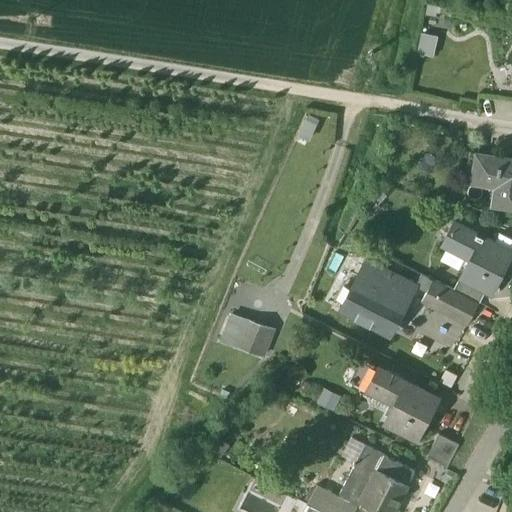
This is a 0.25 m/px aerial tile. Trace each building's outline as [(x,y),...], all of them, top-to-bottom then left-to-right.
[(422,32),(420,48),(437,50),(439,33),(422,32)] [(495,203),(511,206),(511,158),(476,153),(471,178),(498,183),(495,203)] [(460,278),(491,294),(499,278),(494,275),(507,249),(461,225),(450,245),(471,256),(460,278)] [(494,275),(499,278),(511,252),(511,251),(507,249),(494,275)] [(339,310),(385,334),(401,304),(406,306),(416,286),(362,258),(358,264),(362,266),(339,310)] [(467,326),(478,305),(453,292),(432,281),(421,302),(467,326)] [(458,281),(453,292),(478,305),(483,294),(458,281)] [(221,341),(263,356),(274,330),(231,315),(221,341)] [(385,370),(385,371),(366,362),(355,385),(374,395),(376,391),(396,401),(394,406),(385,423),(416,439),(424,423),(419,420),(432,394),(385,370)] [(324,388),(316,404),(334,413),(342,397),(324,388)] [(374,395),(394,406),(396,401),(376,391),(374,395)] [(419,420),(424,423),(437,397),(432,394),(419,420)] [(463,428),(476,405),(455,394),(443,417),(463,428)] [(426,456),(447,467),(459,444),(438,433),(426,456)] [(355,463),(364,444),(351,437),(341,456),(355,463)] [(357,505),(359,506),(361,502),(359,501),(383,454),(364,444),(355,463),(338,495),(357,505)] [(372,507),(380,511),(392,511),(414,470),(383,454),(359,501),(361,502),(359,506),(370,511),(372,507)] [(322,511),(323,511),(353,511),(357,505),(338,495),(318,485),(309,504),(322,511)] [(321,511),(322,511),(309,504),(307,503),(302,511),(321,511)]
